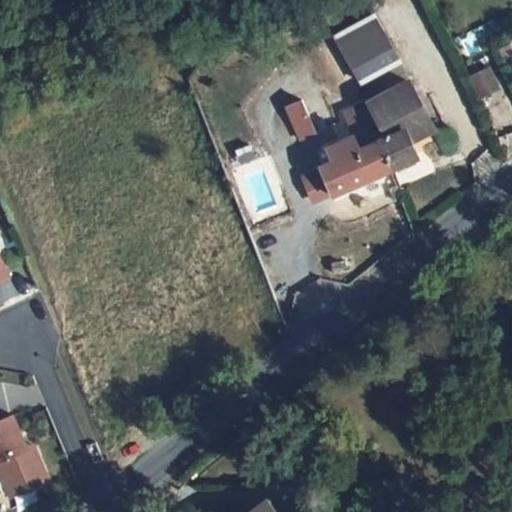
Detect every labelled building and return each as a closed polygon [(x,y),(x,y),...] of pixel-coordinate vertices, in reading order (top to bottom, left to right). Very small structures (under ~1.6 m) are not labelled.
[(363,83),(402,61),(375,13),(336,34),(363,83)] [(511,55),(511,46),(511,44),(499,50),(504,60),(511,55)] [(481,97),(500,88),(490,67),(470,76),(481,97)] [(382,141),(394,169),(420,158),(412,140),(436,128),(412,82),(378,100),(371,103),(379,118),(373,121),(382,141)] [(371,103),(378,100),(374,91),(367,95),(371,103)] [(302,140),(316,134),(302,101),(287,106),(302,140)] [(382,141),(373,121),(353,130),(356,137),(330,148),(336,161),(322,167),(334,196),(394,169),(382,141)] [(0,282),(11,277),(0,254),(0,282)] [(28,448),(14,415),(0,420),(0,466),(13,495),(49,480),(39,455),(30,459),(25,449),(28,448)] [(30,459),(39,455),(35,445),(28,448),(25,449),(30,459)] [(279,511),(269,497),(248,511),(279,511)]
